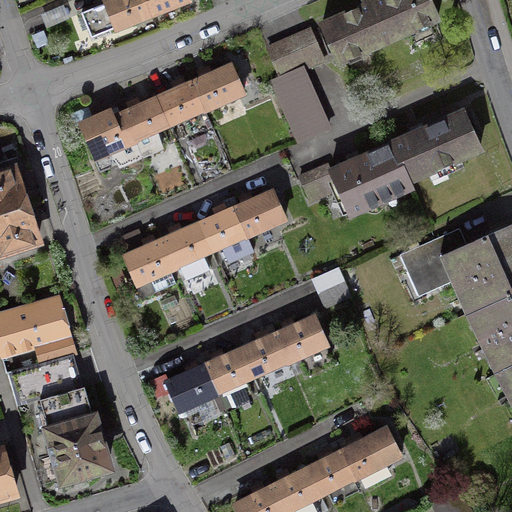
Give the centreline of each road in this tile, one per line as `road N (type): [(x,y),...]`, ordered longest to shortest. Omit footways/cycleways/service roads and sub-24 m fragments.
road 1 (residential): [(176,485),(134,407),(50,154)]
road 2 (residential): [(28,90),(261,0)]
